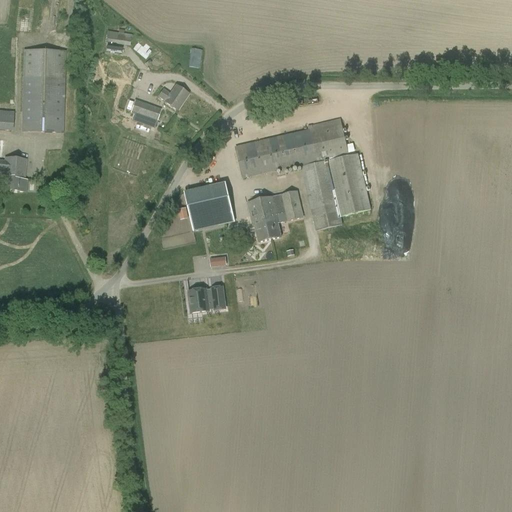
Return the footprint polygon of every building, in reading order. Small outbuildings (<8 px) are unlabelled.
[(130,47),(132,36),(107,32),(106,43),(130,47)] [(150,43),(135,49),(137,54),(151,48),(150,43)] [(201,69),(203,50),(192,49),(190,68),(201,69)] [(64,134),(66,52),(24,51),(22,133),(64,134)] [(178,112),(189,95),(176,87),(170,95),(163,90),(159,97),(165,102),(165,103),(178,112)] [(155,129),(161,110),(135,102),(130,114),(134,116),(132,121),(155,129)] [(0,131),(12,132),(14,114),(0,112),(0,131)] [(301,166),(313,221),(316,232),(343,226),(341,218),(372,210),(358,155),(349,157),(340,119),(318,125),(319,128),(235,148),(242,181),(301,166)] [(26,193),(27,181),(25,181),(27,160),(5,158),(4,173),(2,172),(0,191),(26,193)] [(235,223),(226,184),(185,193),(194,233),(235,223)] [(278,224),(303,219),(297,193),(248,204),(253,227),(255,227),(259,243),(281,238),(278,224)] [(226,268),(225,259),(211,261),(212,269),(226,268)] [(207,290),(188,292),(191,315),(210,313),(210,311),(214,311),(214,312),(226,310),(223,287),(211,289),(211,291),(207,291),(207,290)]
